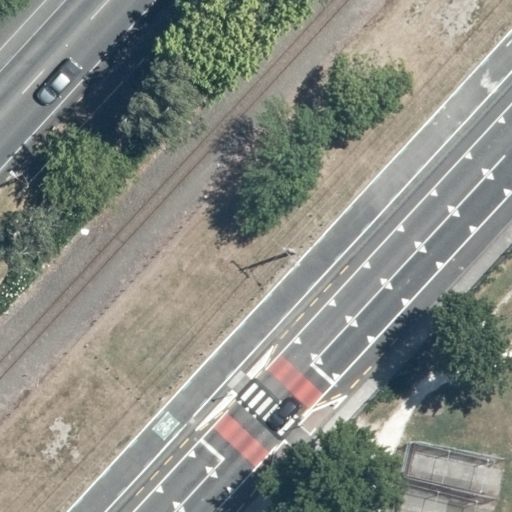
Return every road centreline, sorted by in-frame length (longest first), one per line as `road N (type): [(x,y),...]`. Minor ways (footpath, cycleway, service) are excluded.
road 1 (tertiary): [(177,511),(511,149)]
road 2 (secondary): [(92,0),(0,102)]
